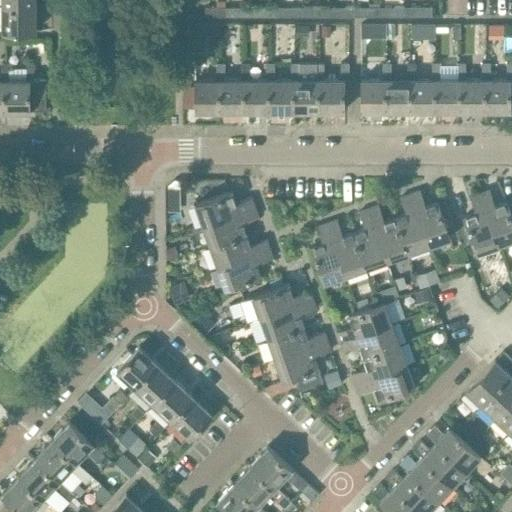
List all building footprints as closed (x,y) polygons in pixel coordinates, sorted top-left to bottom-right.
[(17,2),(1,2),(1,3),(1,29),(35,29),(35,5),(35,3),(35,2),(17,2)] [(206,6),(206,15),(226,15),(226,6),(206,6)] [(226,6),(226,15),(252,15),(252,6),(226,6)] [(252,6),(252,15),(277,15),(277,6),(252,6)] [(277,6),(277,15),(303,15),(303,6),(277,6)] [(303,6),(303,15),(328,15),(328,6),(303,6)] [(328,6),(328,15),(354,15),(354,6),(328,6)] [(369,6),(354,6),(354,15),(380,15),(380,6),(369,6)] [(380,6),(380,15),(405,15),(405,6),(380,6)] [(405,6),(405,15),(432,15),(432,6),(405,6)] [(192,22),(183,22),(183,23),(183,34),(193,34),(192,23),(192,22)] [(411,22),(410,36),(434,36),(435,23),(432,22),(415,22),(411,22)] [(370,23),(360,23),(360,37),(361,37),(370,37),(370,23)] [(308,24),(296,24),(296,36),(308,36),(308,24)] [(330,25),(321,25),(321,35),(330,35),(330,25)] [(361,77),(361,110),(386,110),(386,78),(390,78),(390,61),(383,61),(383,77),(361,77)] [(386,78),(386,110),(410,110),(411,78),(415,78),(415,61),(407,61),(407,78),(390,78),(386,78)] [(411,78),(410,110),(435,110),(436,77),(440,77),(440,61),(432,61),(432,78),(415,78),(411,78)] [(436,77),(435,110),(460,110),(460,77),(465,77),(466,61),(457,61),(457,77),(440,77),(436,77)] [(460,77),(460,110),(486,110),(486,77),(489,77),(489,61),(482,61),(481,77),(465,77),(460,77)] [(486,77),(486,110),(510,110),(510,78),(511,77),(511,61),(506,61),(506,77),(489,77),(486,77)] [(0,110),(5,110),(5,77),(10,77),(10,62),(1,63),(2,77),(0,77),(0,110)] [(5,77),(5,110),(31,110),(31,109),(46,109),(46,78),(35,78),(34,62),(26,62),(26,77),(10,77),(5,77)] [(195,83),(182,83),(182,107),(195,107),(195,110),(220,110),(220,77),(225,77),(225,62),(220,62),(217,62),(217,77),(217,78),(195,78),(195,83)] [(225,77),(220,77),(220,110),(245,110),(245,77),(250,77),(250,62),(245,62),(242,62),(242,77),(225,77)] [(250,77),(245,77),(245,110),(272,110),(271,77),(275,77),(275,62),(267,62),(267,77),(250,77)] [(275,77),(271,77),(272,110),(295,110),(295,77),(298,77),(298,62),(295,62),(291,62),(291,77),(275,77)] [(298,77),(295,77),(295,110),(320,110),(345,110),(345,79),(349,79),(349,62),(341,62),(341,77),(324,77),(324,62),(320,62),(299,62),(298,62),(298,77)] [(180,186),(167,186),(167,198),(180,198),(180,186)] [(489,189),(480,193),(484,203),(498,244),(511,238),(511,202),(508,204),(507,201),(495,205),(493,200),(489,189)] [(195,203),(203,225),(256,206),(252,196),(236,202),(232,190),(195,203)] [(410,193),(428,245),(450,237),(437,202),(426,206),(420,190),(410,193)] [(395,217),(408,252),(428,245),(410,193),(402,196),(407,212),(395,217)] [(476,212),(464,216),(477,252),(496,244),(497,244),(498,244),(484,203),(480,193),(479,193),(477,194),(470,196),(474,207),(476,212)] [(369,207),(387,259),(408,252),(395,217),(385,220),(379,204),(369,207)] [(256,206),(203,225),(210,244),(215,242),(225,239),(246,231),(243,221),(247,220),(259,215),(256,206)] [(354,231),(353,231),(355,236),(356,241),(357,241),(360,252),(364,261),(366,267),(387,259),(369,207),(359,211),(363,222),(365,227),(357,230),(355,231),(354,231)] [(337,218),(327,222),(331,233),(332,236),(345,274),(366,267),(364,261),(360,252),(357,241),(356,241),(355,236),(353,231),(343,235),(342,230),(337,218)] [(324,282),(345,274),(327,222),(318,226),(323,242),(311,246),(324,282)] [(215,242),(210,244),(210,245),(211,247),(217,266),(271,248),(267,237),(266,237),(255,241),(250,243),(247,235),(247,232),(246,231),(225,239),(215,242)] [(257,263),(273,257),(274,257),(271,248),(217,266),(225,288),(261,275),(257,263)] [(435,267),(415,274),(419,287),(439,279),(435,267)] [(403,275),(394,278),(397,289),(406,285),(403,275)] [(184,280),(169,285),(175,303),(190,298),(184,280)] [(253,295),(240,299),(240,301),(244,313),(247,320),(260,316),(312,298),(309,288),(293,294),(289,282),(253,295)] [(427,286),(413,291),(417,302),(431,297),(427,286)] [(501,286),(489,298),(497,306),(509,294),(501,286)] [(312,298),(260,316),(260,317),(267,336),(273,334),(284,330),(296,325),(297,325),(303,323),(299,314),(316,308),(313,298),(312,298)] [(353,325),(337,330),(341,341),(392,323),(384,301),(349,313),(353,325)] [(200,310),(192,319),(205,331),(213,322),(200,310)] [(273,334),(267,336),(268,337),(268,339),(275,358),(327,340),(324,330),(313,334),(307,336),(304,326),(303,325),(303,323),(297,325),(296,325),(284,330),(273,334)] [(392,323),(341,341),(344,350),(360,344),(364,355),(399,343),(392,323)] [(283,380),(294,376),(299,390),(323,381),(318,368),(318,367),(314,355),(330,349),(327,340),(275,358),(283,380)] [(367,366),(352,372),(356,382),(406,364),(399,343),(364,355),(367,366)] [(116,369),(134,386),(157,361),(138,345),(116,369)] [(449,349),(441,351),(444,359),(451,356),(449,349)] [(469,386),(466,389),(482,404),(511,373),(510,372),(505,367),(509,362),(511,359),(511,356),(504,349),(500,354),(496,358),(469,386)] [(157,361),(134,386),(152,402),(175,378),(157,361)] [(259,363),(250,367),(253,375),(262,372),(259,363)] [(406,364),(356,382),(359,392),(374,387),(379,399),(414,386),(406,364)] [(511,371),(511,373),(482,404),(496,417),(511,399),(511,371)] [(175,378),(152,402),(170,418),(193,394),(175,378)] [(119,388),(112,395),(120,402),(120,401),(126,395),(120,389),(119,388)] [(102,405),(101,405),(102,406),(109,413),(120,402),(112,395),(112,394),(102,405)] [(193,394),(170,418),(189,435),(212,411),(193,394)] [(511,399),(496,417),(511,430),(511,428),(511,399)] [(138,405),(131,412),(139,418),(145,411),(138,405)] [(68,421),(52,438),(77,460),(86,450),(93,443),(68,421)] [(156,421),(149,428),(157,435),(163,428),(156,421)] [(465,421),(459,428),(468,437),(475,430),(465,421)] [(435,440),(467,470),(481,455),(449,425),(444,431),(435,423),(427,432),(435,440)] [(133,440),(127,446),(136,455),(142,448),(146,444),(138,435),(133,440)] [(421,455),(453,485),(467,470),(435,440),(430,446),(421,437),(413,447),(421,455)] [(480,437),(474,444),(483,452),(489,446),(480,437)] [(52,438),(35,456),(59,479),(71,489),(81,478),(70,467),(77,460),(52,438)] [(167,445),(175,452),(181,444),(174,438),(167,445)] [(93,443),(86,450),(95,458),(96,458),(102,451),(93,443)] [(251,463),(275,486),(286,474),(313,500),(320,493),(293,468),(268,444),(251,463)] [(138,456),(138,457),(147,466),(147,465),(156,456),(147,448),(138,456)] [(96,458),(102,464),(108,457),(102,451),(96,458)] [(439,499),(453,485),(421,455),(417,460),(408,452),(399,462),(408,470),(415,477),(439,499)] [(35,456),(18,474),(43,496),(53,486),(68,500),(75,493),(71,489),(59,479),(35,456)] [(96,478),(77,460),(70,467),(81,478),(89,485),(96,478)] [(511,463),(509,461),(499,471),(504,475),(511,466),(511,463)] [(495,462),(492,465),(497,471),(501,467),(495,462)] [(251,463),(235,480),(259,503),(275,486),(251,463)] [(415,504),(423,511),(427,511),(439,499),(415,477),(408,470),(403,475),(394,467),(386,476),(394,484),(415,504)] [(18,474),(1,492),(21,511),(28,511),(42,497),(43,496),(18,474)] [(234,481),(217,499),(230,511),(250,511),(252,510),(254,511),(268,511),(259,503),(235,480),(234,481)] [(95,489),(95,494),(104,503),(113,493),(101,482),(95,489)] [(380,500),(393,511),(423,511),(415,504),(394,484),(389,490),(380,482),(372,491),(381,499),(380,500)] [(106,511),(140,511),(144,508),(126,491),(106,511)] [(284,494),(278,500),(284,506),(290,499),(285,493),(284,494)]
